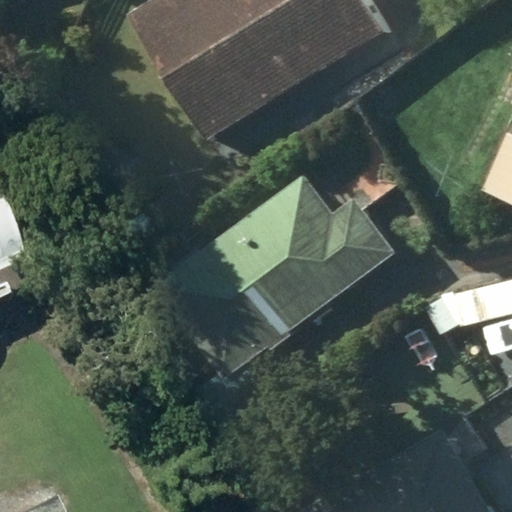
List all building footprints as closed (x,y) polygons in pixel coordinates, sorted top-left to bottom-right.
[(381,0),(165,0),(147,11),(224,141),(402,34),(381,0)] [(511,172),(503,193),(511,196),(511,172)] [(227,360),(188,388),(232,449),(297,402),(268,361),(287,347),(291,353),(310,339),(306,334),(412,258),(371,201),(350,216),(322,177),(172,285),(227,360)] [(0,270),(21,261),(0,214),(0,270)] [(155,215),(120,235),(134,259),(169,239),(155,215)] [(506,511),(476,457),(491,448),(473,416),(448,430),(452,437),(319,511),(506,511)] [(62,511),(57,503),(40,511),(62,511)]
